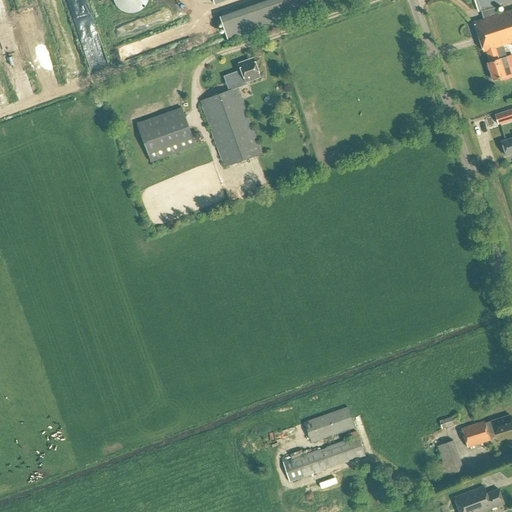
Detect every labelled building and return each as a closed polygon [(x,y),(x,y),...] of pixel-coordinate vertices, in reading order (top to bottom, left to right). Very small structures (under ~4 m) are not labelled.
[(113,0),(114,2),(115,5),(117,7),(120,10),(123,12),(126,13),(129,13),(131,13),(134,13),(138,12),(141,10),(144,8),(146,5),(148,1),(147,0),(113,0)] [(272,0),(219,18),(227,41),(318,10),(314,0),(272,0)] [(511,9),(499,14),(496,6),(511,0),(474,0),(478,12),(481,11),(483,19),(473,22),(483,52),(485,51),(489,63),(487,64),(493,81),(500,78),(501,81),(511,77),(511,67),(511,66),(511,54),(499,59),(495,48),(511,42),(511,9)] [(238,88),(240,87),(247,84),(246,82),(260,77),(253,58),(239,63),(241,70),(224,76),(229,90),(200,101),(225,167),(262,153),(238,88)] [(137,124),(150,163),(196,147),(183,108),(137,124)] [(506,110),(495,114),(498,125),(509,121),(506,110)] [(511,138),(501,142),(506,156),(511,153),(511,138)] [(304,422),(311,442),(355,427),(348,407),(304,422)] [(439,421),(442,429),(460,423),(457,415),(439,421)] [(511,429),(511,421),(510,415),(490,421),(483,423),(483,421),(460,429),(466,448),(489,440),(488,436),(494,434),(494,435),(511,429)] [(435,416),(423,419),(425,428),(437,425),(435,416)] [(283,462),(290,481),(365,455),(358,436),(283,462)] [(437,446),(448,476),(463,471),(453,440),(437,446)] [(434,446),(424,448),(428,465),(423,466),(424,470),(430,468),(432,479),(441,477),(434,446)] [(482,511),(504,504),(498,489),(486,493),(484,486),(454,498),(459,511),(482,511)]
